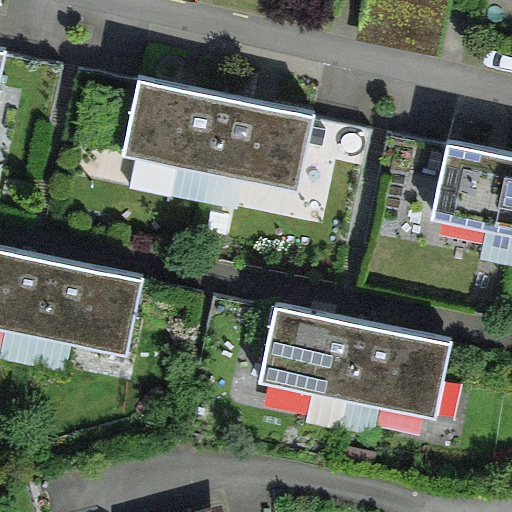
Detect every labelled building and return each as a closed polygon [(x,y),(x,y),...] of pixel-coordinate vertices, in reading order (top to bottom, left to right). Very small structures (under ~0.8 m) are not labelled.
[(441,0),(361,0),(354,36),(431,51),(441,0)] [(308,116),(132,82),(118,156),(294,190),(308,116)] [(511,148),(445,136),(430,210),(511,226),(511,148)] [(144,268),(0,239),(0,317),(130,342),(144,268)] [(453,330),(277,296),(263,371),(439,405),(453,330)]
